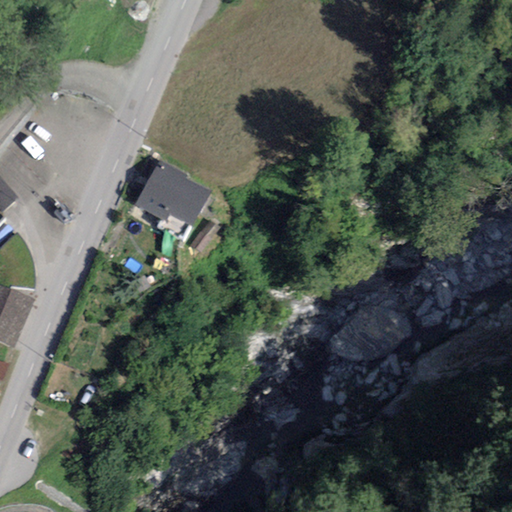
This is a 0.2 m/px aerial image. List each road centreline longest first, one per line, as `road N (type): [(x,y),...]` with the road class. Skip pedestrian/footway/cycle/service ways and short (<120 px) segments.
road 1 (tertiary): [(0,446),(145,92)]
road 2 (residential): [(0,136),(33,94),(64,74),(145,92)]
